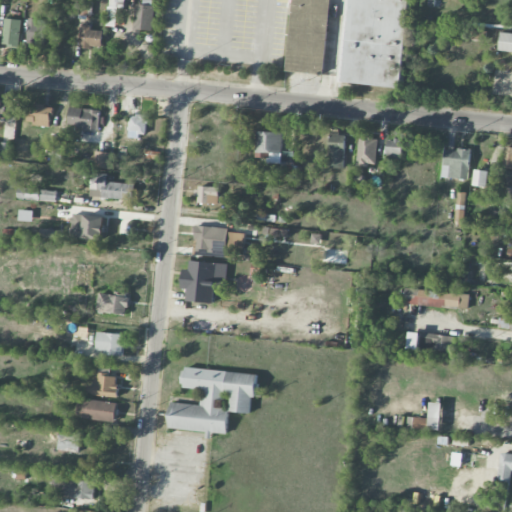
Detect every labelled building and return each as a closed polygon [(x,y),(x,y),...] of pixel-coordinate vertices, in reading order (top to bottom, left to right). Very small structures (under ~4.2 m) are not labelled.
[(107,26),(116,26),(117,1),(125,1),(125,0),(111,0),(111,6),(108,5),(107,26)] [(137,4),(134,30),(151,32),(155,0),(152,0),(143,0),(143,5),(137,4)] [(47,24),(37,24),(37,18),(28,18),(28,43),(47,44),(47,24)] [(19,47),(21,20),(4,19),(3,46),(19,47)] [(91,24),(81,23),(80,47),(103,48),(103,31),(90,30),(91,24)] [(469,39),(486,41),(487,31),(470,30),(469,39)] [(499,51),(511,51),(511,33),(500,33),(499,51)] [(28,121),(35,122),(35,125),(49,127),(53,107),(31,103),(28,121)] [(100,109),(69,108),(69,127),(99,128),(100,109)] [(148,116),(130,114),(128,133),(146,135),(148,116)] [(283,132),(256,131),(255,152),(268,153),(268,163),(282,164),(283,132)] [(330,168),(344,168),(345,133),(331,133),(330,168)] [(357,137),(357,165),(376,166),(377,138),(357,137)] [(403,140),(387,139),(386,156),(402,157),(403,140)] [(55,164),(64,165),(66,141),(50,141),(49,153),(56,153),(55,164)] [(0,147),(0,158),(10,159),(11,143),(0,143),(0,147)] [(442,178),(469,179),(470,150),(444,148),(442,178)] [(111,153),(95,151),(93,167),(109,169),(111,153)] [(490,171),(476,170),(474,185),(488,187),(490,171)] [(89,195),(133,201),(135,185),(107,181),(108,175),(92,173),(89,195)] [(217,187),(197,186),(196,203),(217,204),(217,187)] [(17,200),(57,201),(58,190),(18,188),(17,200)] [(465,192),(458,192),(457,206),(465,206),(465,192)] [(464,210),(456,209),(455,225),(464,225),(464,210)] [(19,221),(33,221),(33,211),(19,210),(19,221)] [(105,216),(74,215),(73,238),(104,239),(105,216)] [(240,258),(242,233),(228,232),(229,228),(195,226),(194,256),(240,258)] [(63,240),(64,231),(41,228),(40,238),(63,240)] [(216,262),(190,261),(189,269),(183,269),(182,289),(187,289),(186,302),(214,303),(216,262)] [(403,303),(468,311),(470,295),(405,288),(403,303)] [(98,313),(128,314),(129,296),(99,294),(98,313)] [(96,353),(122,354),(123,334),(97,332),(96,353)] [(451,353),(454,337),(423,332),(420,348),(451,353)] [(418,349),(419,333),(410,333),(409,349),(418,349)] [(256,374),(184,367),(182,387),(202,390),(201,405),(170,402),(168,428),(209,432),(209,433),(228,435),(230,412),(253,414),(256,374)] [(117,376),(97,373),(95,385),(89,384),(88,394),(118,398),(119,387),(115,386),(117,376)] [(115,422),(117,404),(79,399),(76,417),(115,422)] [(441,428),(442,403),(430,403),(429,418),(420,418),(419,427),(441,428)] [(80,452),(81,431),(59,430),(58,451),(80,452)] [(94,499),(95,481),(58,479),(57,497),(94,499)]
